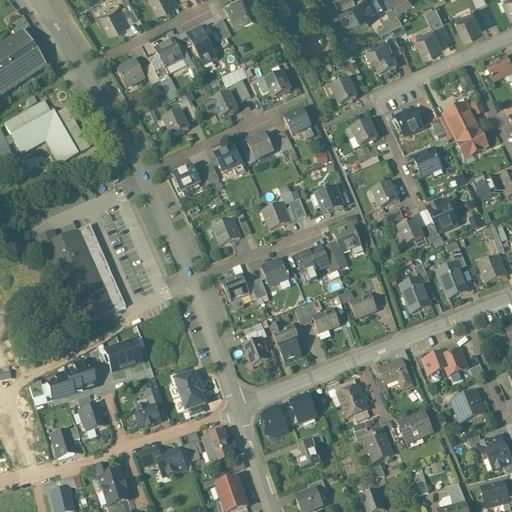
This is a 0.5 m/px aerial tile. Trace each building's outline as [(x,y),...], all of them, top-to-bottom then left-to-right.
[(173,0),(152,0),(154,3),(152,4),(157,13),(176,3),(173,0)] [(241,0),(223,9),(233,28),(243,23),(242,21),(251,17),(241,0)] [(378,15),(369,0),(360,0),(339,12),(345,22),(356,16),(361,24),(378,15)] [(411,0),(388,0),(392,6),(395,11),(412,1),(411,0)] [(484,0),(471,0),(475,8),(486,3),(484,0)] [(511,0),(503,0),(511,17),(511,0)] [(139,19),(130,3),(125,6),(133,22),(139,19)] [(127,25),(117,6),(101,15),(106,24),(104,25),(109,34),(127,25)] [(395,11),(392,6),(385,11),(389,17),(395,27),(402,24),(395,11)] [(435,7),(425,12),(433,29),(443,24),(435,7)] [(473,13),(456,20),(464,38),(481,31),(473,13)] [(389,17),(381,21),(383,26),(377,29),(380,35),(381,34),(392,29),(395,27),(389,17)] [(9,27),(16,37),(22,33),(29,28),(23,18),(9,27)] [(223,21),(217,24),(226,40),(231,37),(223,21)] [(226,40),(217,24),(212,26),(221,43),(226,40)] [(405,31),(402,24),(395,27),(392,29),(394,36),(395,36),(405,31)] [(206,27),(187,37),(192,46),(203,67),(216,60),(210,49),(216,46),(206,27)] [(392,29),(381,34),(384,41),(387,39),(394,36),(392,29)] [(433,31),(416,38),(424,57),(441,49),(433,31)] [(0,97),(45,67),(22,33),(16,37),(0,47),(0,97)] [(185,33),(178,37),(178,36),(178,35),(177,35),(185,50),(192,46),(187,37),(185,33)] [(395,36),(394,36),(387,39),(393,51),(395,56),(402,53),(395,36)] [(384,42),(367,50),(379,77),(396,70),(389,53),(393,51),(387,39),(384,41),(384,42)] [(173,41),(154,51),(160,61),(164,69),(183,60),(173,41)] [(348,57),(341,61),(349,78),(356,74),(348,57)] [(511,72),(506,59),(486,67),(493,83),(504,78),(506,84),(511,81),(511,72)] [(145,79),(135,61),(116,70),(125,87),(134,83),(135,85),(145,79)] [(160,61),(150,66),(159,82),(160,84),(170,80),(164,69),(160,61)] [(150,66),(143,69),(152,86),(159,82),(150,66)] [(223,75),(226,86),(247,80),(244,69),(223,75)] [(282,74),(265,82),(269,91),(273,100),(290,92),(282,74)] [(467,75),(461,78),(465,86),(472,83),(467,75)] [(265,82),(262,83),(261,80),(257,82),(262,94),(269,91),(265,82)] [(347,80),(331,88),(339,106),(356,99),(347,80)] [(250,99),(242,82),(237,84),(245,101),(250,99)] [(245,101),(237,84),(232,86),(240,103),(245,101)] [(228,94),(212,102),(216,111),(220,121),(237,113),(228,94)] [(478,100),(470,103),(476,115),(484,111),(478,100)] [(196,119),(188,102),(183,105),(190,122),(196,119)] [(212,102),(204,106),(208,115),(216,111),(212,102)] [(29,127),(11,137),(15,143),(20,153),(28,148),(29,151),(40,145),(39,143),(43,141),(47,142),(49,146),(48,147),(55,158),(57,156),(61,164),(85,151),(81,143),(84,141),(66,110),(54,117),(53,114),(50,116),(43,104),(23,116),(29,127)] [(465,104),(442,115),(456,144),(479,131),(465,104)] [(302,111),(284,120),(292,136),(304,130),(303,129),(309,126),(302,111)] [(414,111),(395,119),(403,137),(412,133),(413,134),(423,130),(414,111)] [(180,113),(163,121),(171,139),(188,131),(180,113)] [(11,137),(29,127),(23,116),(5,126),(11,137)] [(445,138),(438,121),(431,124),(439,141),(445,138)] [(368,122),(345,133),(349,141),(355,138),(359,148),(376,140),(368,122)] [(456,144),(455,144),(464,160),(488,147),(479,131),(456,144)] [(292,149),(284,132),(279,135),(287,152),(292,149)] [(3,140),(0,133),(0,162),(11,157),(7,148),(3,140)] [(287,152),(279,135),(274,137),(282,154),(287,152)] [(11,137),(3,140),(7,148),(15,143),(11,137)] [(266,137),(248,146),(255,161),(261,158),(261,160),(274,154),(266,137)] [(439,141),(429,145),(432,151),(448,144),(445,138),(439,141)] [(233,149),(215,157),(223,174),(232,170),(236,178),(245,174),(233,149)] [(432,151),(414,159),(422,178),(432,174),(431,172),(440,168),(432,151)] [(376,158),(360,166),(362,171),(379,163),(376,158)] [(219,181),(211,164),(206,167),(214,184),(219,181)] [(214,184),(206,167),(200,169),(208,186),(214,184)] [(192,169),(174,177),(181,192),(187,189),(187,190),(199,185),(192,169)] [(511,198),(511,173),(498,180),(504,192),(507,200),(511,198)] [(504,192),(498,180),(497,177),(473,188),(481,207),(494,202),(492,198),(504,192)] [(389,186),(374,192),(377,198),(375,199),(380,211),(397,203),(389,186)] [(336,188),(318,196),(321,205),(320,205),(324,215),(343,208),(336,188)] [(307,218),(300,201),(294,203),(301,220),(307,218)] [(445,202),(426,210),(433,225),(435,229),(445,225),(444,223),(453,219),(445,202)] [(301,220),(294,203),(289,205),(296,222),(301,220)] [(282,205),(265,212),(269,221),(267,221),(271,232),(290,224),(282,205)] [(398,210),(381,218),(384,223),(401,215),(398,210)] [(401,215),(384,223),(386,229),(396,224),(398,229),(405,226),(403,221),(401,215)] [(487,215),(481,217),(486,230),(492,227),(487,215)] [(345,220),(348,226),(357,222),(355,216),(345,220)] [(421,217),(415,220),(419,230),(425,228),(421,217)] [(244,219),(239,222),(246,238),(251,236),(244,219)] [(240,240),(232,221),(214,228),(218,237),(216,238),(220,248),(240,240)] [(398,229),(397,230),(403,242),(404,241),(407,247),(414,244),(417,251),(427,247),(423,239),(422,240),(414,222),(405,226),(398,229)] [(433,225),(426,228),(433,245),(440,242),(435,229),(433,225)] [(353,227),(333,235),(337,245),(341,255),(361,247),(353,227)] [(55,242),(51,233),(35,240),(79,341),(96,333),(92,323),(124,309),(88,228),(55,242)] [(497,235),(491,238),(498,255),(504,252),(497,235)] [(341,255),(337,245),(333,247),(340,264),(334,266),(337,273),(347,269),(341,255)] [(340,264),(333,247),(327,249),(334,266),(340,264)] [(334,266),(327,249),(322,251),(329,268),(334,266)] [(459,250),(453,253),(460,269),(466,267),(459,250)] [(315,252),(296,259),(303,277),(312,273),(313,275),(322,271),(315,252)] [(497,258),(478,265),(486,285),(505,277),(497,258)] [(281,262),(261,269),(269,289),(288,281),(281,262)] [(429,282),(422,265),(416,267),(423,285),(429,282)] [(334,266),(329,268),(331,275),(337,273),(334,266)] [(240,267),(232,270),(236,279),(242,277),(244,276),(240,267)] [(459,273),(442,280),(445,289),(444,290),(448,300),(467,292),(459,273)] [(236,279),(222,285),(232,311),(235,312),(241,310),(243,307),(240,301),(249,297),(245,287),(242,277),(236,279)] [(376,279),(371,281),(377,298),(383,295),(376,279)] [(267,298),(260,281),(255,283),(262,300),(267,298)] [(262,300),(255,283),(249,285),(253,295),(258,308),(264,306),(262,300)] [(422,287),(404,295),(408,304),(406,305),(410,315),(430,307),(422,287)] [(344,302),(354,300),(352,292),(342,295),(344,302)] [(369,296),(350,304),(355,318),(363,315),(364,316),(376,312),(369,296)] [(305,306),(300,309),(306,326),(312,324),(305,306)] [(306,326),(300,309),(294,311),(301,328),(306,326)] [(333,311),(313,319),(319,332),(327,329),(328,331),(339,326),(333,311)] [(261,325),(244,332),(246,337),(263,330),(261,325)] [(280,325),(271,329),(273,334),(283,331),(280,325)] [(273,334),(272,335),(279,351),(280,350),(290,346),(299,342),(293,327),(283,331),(273,334)] [(260,341),(244,347),(249,359),(251,359),(254,367),(268,361),(260,341)] [(134,342),(119,347),(127,369),(142,364),(134,342)] [(455,344),(439,351),(441,355),(442,359),(459,352),(455,344)] [(101,364),(107,362),(104,352),(102,345),(96,349),(101,364)] [(290,346),(280,350),(285,363),(295,359),(290,346)] [(107,362),(112,375),(127,369),(119,347),(104,352),(107,362)] [(459,352),(442,359),(447,370),(450,377),(467,370),(459,352)] [(441,355),(423,362),(429,377),(447,370),(442,359),(441,355)] [(425,369),(420,358),(415,360),(419,371),(425,369)] [(402,361),(378,370),(382,380),(384,386),(385,386),(398,381),(402,391),(412,387),(402,361)] [(55,381),(46,384),(51,402),(95,388),(87,366),(82,368),(81,365),(72,368),(73,370),(64,373),(66,378),(62,379),(62,377),(54,379),(55,381)] [(8,370),(0,371),(0,382),(10,380),(8,370)] [(196,374),(175,381),(180,397),(202,390),(196,374)] [(354,380),(340,386),(339,383),(328,388),(329,391),(337,395),(357,387),(354,380)] [(384,386),(382,380),(375,382),(380,394),(387,391),(385,386),(384,386)] [(39,382),(28,389),(32,400),(44,397),(39,382)] [(357,387),(337,395),(342,407),(366,398),(364,394),(361,395),(357,387)] [(158,390),(146,394),(150,407),(154,406),(155,409),(163,406),(158,390)] [(202,390),(180,397),(185,412),(207,406),(202,390)] [(457,391),(441,398),(444,406),(451,403),(451,402),(460,399),(457,391)] [(460,399),(451,402),(451,403),(455,411),(459,410),(464,423),(484,415),(475,393),(460,399)] [(76,401),(79,412),(92,409),(88,397),(76,401)] [(315,419),(307,398),(291,405),(292,408),(298,425),(299,425),(315,419)] [(366,398),(342,407),(347,420),(354,417),(367,412),(364,403),(367,401),(366,398)] [(144,407),(138,409),(138,411),(134,413),(139,430),(147,427),(147,429),(154,426),(153,425),(160,423),(155,409),(154,406),(150,407),(145,409),(144,407)] [(79,412),(77,413),(81,424),(82,424),(85,433),(103,428),(98,414),(99,413),(98,407),(92,409),(79,412)] [(292,408),(285,411),(292,427),(298,425),(292,408)] [(277,410),(267,414),(269,417),(262,420),(266,430),(264,433),(266,437),(269,438),(269,439),(286,432),(285,430),(278,413),(277,410)] [(285,411),(278,413),(285,430),(292,427),(285,411)] [(367,412),(354,417),(356,423),(369,418),(367,412)] [(425,414),(398,424),(400,427),(404,440),(406,444),(432,433),(425,414)] [(400,427),(390,431),(395,444),(404,440),(400,427)] [(75,429),(70,431),(73,442),(79,440),(75,429)] [(366,429),(354,433),(357,441),(364,438),(363,438),(369,436),(366,429)] [(369,436),(363,438),(364,438),(370,453),(373,452),(377,462),(391,456),(381,431),(369,436)] [(66,432),(50,436),(58,460),(74,456),(66,432)] [(320,433),(305,439),(307,445),(313,443),(313,444),(322,440),(320,433)] [(224,434),(202,441),(211,465),(232,458),(224,434)] [(478,437),(467,441),(471,450),(477,447),(482,445),(478,437)] [(482,445),(477,447),(483,461),(488,459),(506,452),(500,438),(482,445)] [(307,445),(297,448),(301,459),(297,461),(301,472),(320,465),(313,444),(313,443),(307,445)] [(200,460),(195,444),(184,447),(190,463),(200,460)] [(156,449),(139,454),(144,468),(158,464),(156,458),(159,457),(156,449)] [(159,457),(156,458),(158,464),(160,470),(163,469),(167,477),(168,477),(169,478),(175,476),(175,474),(185,471),(178,451),(170,453),(169,453),(165,454),(165,455),(159,457)] [(506,452),(488,459),(494,473),(505,469),(511,465),(511,463),(507,452),(506,452)] [(440,462),(431,465),(433,474),(443,471),(440,462)] [(109,465),(94,471),(97,481),(100,480),(100,479),(112,475),(109,465)] [(380,466),(369,470),(373,481),(385,477),(380,466)] [(112,475),(100,479),(100,480),(104,493),(125,487),(121,472),(112,475)] [(450,472),(440,475),(442,486),(453,483),(450,472)] [(237,479),(216,486),(221,501),(242,493),(237,479)] [(322,481),(307,487),(310,494),(314,492),(315,495),(326,490),(322,481)] [(425,482),(414,485),(417,496),(428,493),(425,482)] [(503,483),(481,488),(486,509),(508,503),(506,494),(503,483)] [(458,485),(445,489),(448,498),(450,498),(452,507),(460,505),(458,496),(462,495),(458,485)] [(125,487),(104,493),(108,507),(109,508),(122,503),(130,501),(125,487)] [(71,511),(67,491),(49,495),(52,511),(71,511)] [(377,491),(361,496),(366,511),(381,511),(384,511),(377,491)] [(310,494),(296,499),(301,511),(312,511),(321,509),(315,495),(314,492),(310,494)] [(242,493),(221,501),(224,511),(235,511),(247,508),(242,493)] [(452,507),(437,511),(467,511),(465,504),(462,495),(458,496),(460,505),(452,507)] [(125,511),(122,503),(109,508),(108,507),(107,507),(108,511),(125,511)]
